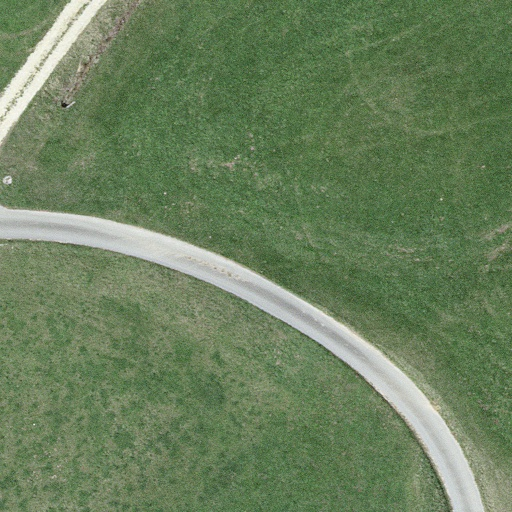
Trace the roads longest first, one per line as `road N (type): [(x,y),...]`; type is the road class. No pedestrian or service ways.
road 1 (track): [(0,223),(83,229),(157,247),(305,315),(414,405),(468,511)]
road 2 (track): [(0,126),(89,0)]
